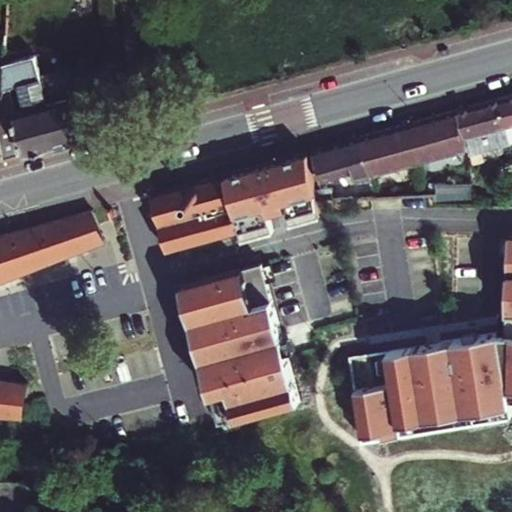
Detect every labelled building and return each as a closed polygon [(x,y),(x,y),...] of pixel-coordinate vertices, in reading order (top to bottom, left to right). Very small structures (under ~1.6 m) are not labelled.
[(0,118),(0,150),(1,154),(2,159),(82,137),(64,71),(63,67),(42,73),(37,55),(5,63),(5,69),(5,89),(19,84),(27,110),(0,118)] [(505,125),(505,127),(511,125),(511,94),(499,98),(507,123),(505,125)] [(499,98),(458,109),(467,151),(468,154),(500,147),(509,145),(505,127),(505,125),(507,123),(499,98)] [(408,122),(421,163),(467,151),(458,109),(408,122)] [(362,135),(373,176),(421,163),(408,122),(362,135)] [(357,180),(373,176),(362,135),(328,144),(332,158),(349,154),(354,171),(357,180)] [(332,158),(328,144),(312,148),(320,180),(354,171),(349,154),(332,158)] [(317,202),(307,149),(224,171),(240,224),(317,202)] [(240,224),(224,171),(151,192),(166,248),(241,227),(240,224)] [(93,209),(26,228),(38,265),(105,241),(93,209)] [(26,228),(0,234),(0,281),(38,265),(26,228)] [(300,402),(261,263),(181,285),(220,424),(300,402)] [(392,380),(358,385),(365,436),(511,415),(511,386),(504,328),(387,345),(392,380)] [(29,383),(0,378),(0,416),(23,418),(29,383)] [(353,383),(347,384),(356,428),(362,427),(353,383)] [(31,511),(66,511),(59,509),(36,503),(31,511)]
